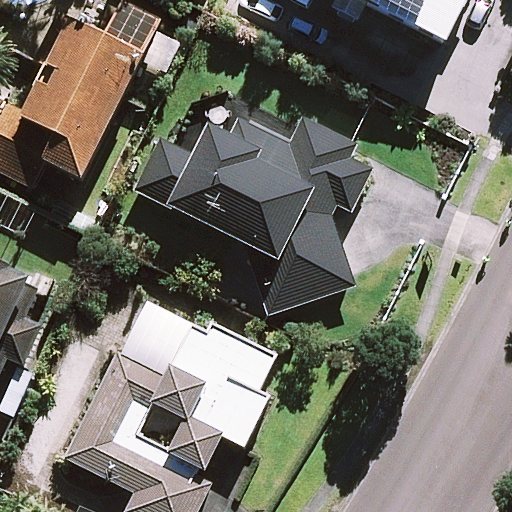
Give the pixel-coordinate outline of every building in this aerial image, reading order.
[(353,0),(447,46),(469,0),(353,0)] [(4,106),(0,115),(0,175),(40,195),(54,167),(81,181),(142,56),(56,14),(42,43),(20,33),(11,51),(46,68),(23,115),(4,106)] [(245,247),(268,318),(354,288),(330,220),(335,206),(350,213),(377,158),(305,122),(300,132),(221,92),(191,153),(163,139),(136,193),(245,247)] [(88,240),(56,227),(43,257),(76,271),(88,240)] [(0,377),(6,363),(25,372),(48,322),(29,314),(42,285),(0,265),(0,377)] [(199,485),(205,473),(223,437),(244,447),(268,399),(258,394),(274,360),(211,329),(208,335),(143,304),(66,461),(133,494),(124,511),(196,511),(208,489),(199,485)]
